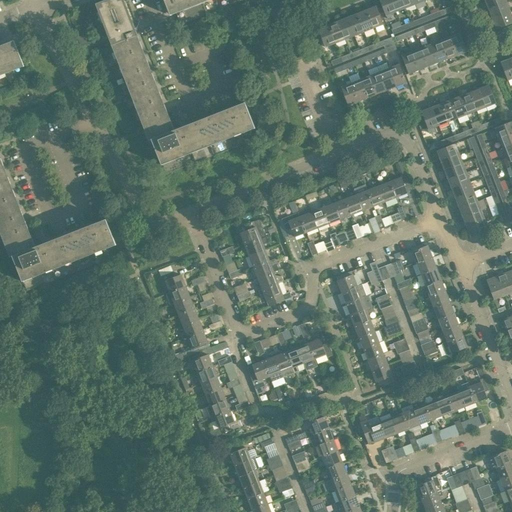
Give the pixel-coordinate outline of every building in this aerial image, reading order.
[(112,46),(113,46),(135,37),(137,36),(132,23),(122,0),(108,0),(96,5),(97,10),(91,12),(101,36),(100,36),(102,40),(108,37),(110,41),(111,45),(112,46)] [(164,0),(170,14),(176,12),(181,25),(244,0),(164,0)] [(390,14),(396,12),(391,0),(380,0),(387,19),(392,17),(390,14)] [(391,0),(396,12),(405,8),(402,0),(391,0)] [(485,0),(489,10),(507,3),(505,0),(485,0)] [(511,12),(507,3),(489,10),(492,19),(511,12)] [(366,10),(373,28),(383,24),(376,6),(366,10)] [(366,10),(357,14),(364,32),(373,28),(366,10)] [(511,15),(511,12),(492,19),(496,29),(511,23),(511,15)] [(357,14),(347,18),(354,36),(364,32),(357,14)] [(345,39),(354,36),(347,18),(338,21),(345,39)] [(335,43),(345,39),(338,21),(328,25),(335,43)] [(326,47),(335,43),(328,25),(313,31),(318,43),(323,41),(326,47)] [(459,33),(449,37),(456,55),(466,52),(459,33)] [(251,141),(247,130),(254,127),(245,105),(173,134),(135,37),(113,46),(145,127),(146,126),(165,175),(251,141)] [(449,37),(440,41),(447,59),(456,55),(449,37)] [(440,41),(431,44),(438,63),(447,59),(440,41)] [(0,73),(23,65),(14,43),(0,48),(0,73)] [(428,66),(438,63),(431,44),(421,48),(428,66)] [(394,45),(385,49),(387,53),(396,50),(394,45)] [(419,70),(428,66),(421,48),(412,51),(419,70)] [(409,74),(419,70),(412,51),(411,52),(410,49),(406,51),(407,53),(402,55),(409,74)] [(25,52),(21,53),(25,64),(30,63),(25,52)] [(511,78),(511,62),(510,59),(501,63),(508,81),(511,78)] [(399,64),(398,64),(397,62),(393,64),(394,66),(389,68),(396,86),(406,82),(399,64)] [(386,90),(396,86),(389,68),(379,72),(386,90)] [(377,94),(386,90),(379,72),(370,76),(377,94)] [(370,76),(361,79),(368,97),(377,94),(370,76)] [(358,101),(368,97),(361,79),(351,83),(358,101)] [(348,105),(358,101),(351,83),(341,87),(348,105)] [(489,86),(479,89),(486,107),(495,104),(489,86)] [(476,111),(486,107),(479,89),(469,93),(476,111)] [(467,115),(476,111),(469,93),(460,97),(467,115)] [(460,97),(450,100),(457,118),(467,115),(460,97)] [(450,100),(441,104),(448,122),(457,118),(450,100)] [(441,104),(431,108),(438,126),(448,122),(441,104)] [(428,129),(438,126),(431,108),(421,111),(428,129)] [(511,133),(511,121),(495,128),(499,138),(511,133)] [(511,144),(511,133),(499,138),(503,148),(511,144)] [(478,146),(474,137),(466,140),(470,149),(473,148),(478,146)] [(441,161),(459,154),(455,144),(437,151),(441,161)] [(511,155),(511,144),(503,148),(506,157),(511,155)] [(463,163),(459,154),(441,161),(444,170),(463,163)] [(411,185),(406,173),(402,161),(395,164),(399,175),(400,175),(401,178),(390,183),(396,197),(407,192),(405,187),(411,185)] [(107,222),(33,251),(26,236),(28,235),(0,163),(0,226),(7,244),(8,243),(27,291),(112,257),(108,246),(115,243),(107,222)] [(466,173),(463,163),(444,170),(448,180),(466,173)] [(470,182),(466,173),(448,180),(452,189),(470,182)] [(352,178),(352,179),(355,185),(363,182),(360,174),(352,178)] [(474,191),(470,182),(452,189),(455,198),(474,191)] [(390,183),(379,187),(384,201),(396,197),(390,183)] [(373,206),(384,201),(379,187),(368,191),(373,206)] [(368,191),(357,196),(362,210),(373,206),(368,191)] [(477,201),(474,191),(455,198),(459,208),(477,201)] [(357,196),(345,200),(351,214),(362,210),(357,196)] [(340,219),(351,214),(345,200),(334,204),(340,219)] [(481,210),(477,201),(459,208),(463,217),(481,210)] [(334,204),(323,208),(329,223),(340,219),(334,204)] [(397,208),(402,220),(407,218),(402,206),(397,208)] [(317,228),(329,223),(323,208),(312,213),(317,228)] [(311,210),(299,215),(300,217),(306,232),(317,228),(312,213),(311,210)] [(485,220),(481,210),(463,217),(467,227),(485,220)] [(300,217),(299,215),(283,221),(290,239),(306,233),(306,232),(300,217)] [(501,224),(502,223),(503,224),(507,222),(504,215),(500,217),(499,218),(501,224)] [(380,231),(379,229),(385,227),(382,221),(377,223),(374,217),(369,219),(374,233),(380,231)] [(266,237),(259,219),(244,225),(246,231),(240,233),(245,245),(261,239),(266,237)] [(485,220),(467,227),(470,237),(488,229),(485,220)] [(352,225),(355,232),(360,230),(358,223),(352,225)] [(245,245),(249,255),(265,249),(263,244),(268,242),(266,237),(261,239),(245,245)] [(307,243),(312,255),(318,253),(313,241),(307,243)] [(412,251),(417,263),(432,257),(428,245),(412,251)] [(234,252),(232,247),(220,251),(222,257),(234,252)] [(249,255),(254,267),(269,261),(265,249),(249,255)] [(417,263),(421,274),(436,268),(432,257),(417,263)] [(275,259),(269,261),(254,267),(258,277),(273,271),(274,272),(279,270),(275,259)] [(396,261),(391,263),(396,275),(401,273),(400,269),(404,268),(401,259),(396,261)] [(372,270),(377,282),(382,280),(378,268),(375,261),(370,264),(372,270)] [(396,275),(391,263),(385,265),(390,277),(396,275)] [(390,277),(385,265),(378,268),(382,280),(390,277)] [(441,279),(436,268),(421,274),(425,285),(441,279)] [(372,270),(367,272),(371,285),(377,282),(372,270)] [(161,276),(162,280),(163,282),(166,281),(170,292),(186,286),(181,274),(175,277),(173,271),(161,276)] [(275,275),(274,272),(273,271),(258,277),(262,289),(278,283),(284,281),(281,275),(280,276),(275,275)] [(504,295),(511,292),(511,286),(507,272),(497,276),(504,295)] [(342,292),(357,286),(353,274),(337,280),(342,292)] [(206,281),(204,276),(192,280),(194,286),(206,281)] [(493,299),(504,295),(497,276),(486,280),(493,299)] [(396,283),(398,289),(411,284),(409,279),(396,283)] [(425,285),(430,296),(445,290),(441,279),(425,285)] [(291,297),(289,292),(282,294),(278,283),(262,289),(263,290),(259,291),(260,295),(264,294),(269,306),(291,297)] [(342,292),(346,303),(361,297),(362,297),(366,296),(362,285),(357,286),(342,292)] [(170,305),(175,303),(190,297),(186,286),(170,292),(165,294),(170,305)] [(449,301),(445,290),(430,296),(434,307),(449,301)] [(239,302),(252,297),(249,291),(237,296),(239,302)] [(378,304),(390,299),(388,293),(376,298),(378,304)] [(405,306),(417,301),(415,295),(403,300),(405,306)] [(175,303),(179,314),(195,308),(190,297),(175,303)] [(366,308),(362,297),(361,297),(346,303),(351,314),(370,307),(366,308)] [(390,299),(378,304),(380,309),(392,304),(390,299)] [(417,301),(405,306),(407,311),(419,306),(417,301)] [(434,307),(438,319),(454,313),(449,301),(434,307)] [(371,306),(370,307),(351,314),(355,325),(370,319),(368,313),(373,311),(371,306)] [(179,314),(183,325),(199,319),(195,308),(179,314)] [(438,319),(443,330),(458,324),(454,313),(438,319)] [(506,330),(511,327),(511,315),(502,319),(506,330)] [(399,321),(396,316),(384,320),(387,326),(399,321)] [(414,328),(426,323),(424,318),(412,322),(414,328)] [(183,325),(188,336),(203,330),(199,319),(183,325)] [(374,330),(370,319),(355,325),(359,336),(374,330)] [(211,331),(223,326),(221,320),(209,325),(211,331)] [(387,326),(389,331),(390,335),(402,330),(399,321),(387,326)] [(298,325),(303,337),(309,335),(304,323),(298,325)] [(426,323),(414,328),(416,334),(428,329),(426,323)] [(462,335),(458,324),(443,330),(447,341),(462,335)] [(185,350),(187,356),(199,351),(197,346),(208,342),(203,330),(188,336),(192,347),(185,350)] [(359,336),(363,347),(379,342),(374,330),(359,336)] [(467,346),(462,335),(447,341),(441,343),(447,358),(452,355),(451,352),(467,346)] [(287,344),(284,337),(278,339),(281,346),(287,344)] [(395,348),(407,344),(405,338),(393,343),(395,348)] [(308,343),(314,358),(326,354),(327,357),(332,355),(328,342),(322,345),(320,339),(308,343)] [(254,342),(258,355),(264,352),(259,340),(254,342)] [(423,351),(435,346),(433,340),(420,345),(423,351)] [(363,347),(368,359),(383,353),(379,342),(363,347)] [(308,343),(297,347),(303,363),(314,358),(308,343)] [(407,344),(395,348),(397,354),(409,349),(407,344)] [(290,349),(291,350),(287,352),(292,367),(294,373),(299,371),(297,365),(303,363),(297,347),(297,346),(295,346),(291,347),(290,349)] [(435,346),(423,351),(425,356),(437,351),(435,346)] [(193,360),(197,371),(212,366),(208,354),(202,357),(199,351),(187,356),(190,361),(193,360)] [(275,356),(281,372),(292,367),(287,352),(282,353),(281,351),(279,351),(277,351),(276,352),(275,354),(275,356)] [(387,364),(383,353),(368,359),(372,370),(387,364)] [(232,361),(230,356),(217,360),(220,366),(232,361)] [(275,356),(264,360),(270,376),(269,376),(272,382),(283,377),(281,372),(275,356)] [(270,376),(264,360),(252,365),(247,367),(257,394),(264,392),(262,387),(265,386),(262,379),(269,376),(270,376)] [(416,367),(414,361),(402,366),(404,371),(416,367)] [(392,379),(391,376),(392,376),(387,364),(372,370),(376,382),(378,381),(379,384),(392,379)] [(197,371),(201,383),(216,377),(212,366),(197,371)] [(474,379),(484,375),(481,367),(471,371),(474,379)] [(201,383),(206,394),(221,388),(216,377),(201,383)] [(470,387),(476,402),(487,398),(485,391),(490,389),(486,377),(480,379),(481,382),(470,387)] [(228,388),(235,386),(232,380),(226,382),(228,388)] [(456,387),(458,392),(459,391),(465,406),(476,402),(470,387),(469,387),(468,383),(456,387)] [(206,394),(210,405),(225,399),(221,388),(206,394)] [(458,392),(447,396),(453,411),(465,406),(459,391),(458,392)] [(442,415),(453,411),(447,396),(436,400),(442,415)] [(210,405),(214,416),(230,410),(225,399),(210,405)] [(237,411),(249,406),(247,400),(235,405),(237,411)] [(436,400),(425,404),(431,420),(442,415),(436,400)] [(425,404),(414,409),(420,424),(431,420),(425,404)] [(414,409),(403,413),(409,428),(420,424),(414,409)] [(208,434),(210,438),(230,430),(228,424),(234,422),(230,410),(214,416),(215,417),(211,418),(212,420),(214,421),(216,420),(219,428),(213,430),(214,432),(208,434)] [(477,413),(482,425),(487,423),(482,411),(477,413)] [(403,413),(392,417),(398,433),(409,428),(403,413)] [(309,422),(313,433),(329,428),(324,416),(309,422)] [(392,417),(380,422),(387,437),(398,433),(392,417)] [(375,442),(387,437),(380,422),(369,426),(367,420),(361,422),(369,444),(375,442)] [(313,447),(318,445),(333,439),(329,428),(313,433),(315,438),(311,440),(313,447)] [(288,444),(300,440),(297,434),(286,439),(288,444)] [(272,437),(270,438),(260,442),(262,447),(274,443),(272,437)] [(338,450),(333,439),(318,445),(322,456),(338,450)] [(300,440),(288,444),(290,450),(302,445),(300,440)] [(393,446),(388,448),(392,460),(398,458),(393,446)] [(231,453),(235,465),(250,459),(246,447),(231,453)] [(392,460),(388,448),(382,450),(387,462),(392,460)] [(342,461),(338,450),(322,456),(327,467),(342,461)] [(492,456),(496,468),(511,462),(507,451),(492,456)] [(269,465),(281,460),(279,454),(267,459),(269,465)] [(251,459),(250,459),(235,465),(239,476),(255,470),(259,468),(255,457),(251,459)] [(297,467),(308,462),(306,457),(295,461),(297,467)] [(281,460),(269,465),(271,470),(283,466),(281,460)] [(346,473),(342,461),(327,467),(331,479),(346,473)] [(308,462),(297,467),(299,473),(311,468),(308,462)] [(511,474),(511,462),(496,468),(501,479),(511,474)] [(471,468),(476,481),(482,479),(477,466),(471,468)] [(476,481),(471,468),(466,470),(470,483),(476,481)] [(259,481),(255,470),(239,476),(244,487),(259,481)] [(461,472),(458,473),(463,486),(466,484),(470,483),(466,470),(461,472)] [(351,484),(346,473),(331,479),(335,490),(351,484)] [(453,475),(457,488),(463,486),(458,473),(453,475)] [(511,487),(511,474),(501,479),(505,490),(511,487)] [(417,486),(422,497),(441,490),(442,490),(437,475),(431,477),(432,480),(417,486)] [(457,488),(453,475),(447,478),(452,490),(457,488)] [(278,487),(290,482),(287,477),(275,481),(278,487)] [(305,489),(317,484),(315,479),(303,484),(305,489)] [(263,492),(259,481),(244,487),(248,498),(263,492)] [(290,482),(278,487),(280,493),(292,488),(290,482)] [(317,484),(305,489),(307,495),(319,491),(317,484)] [(355,495),(351,484),(335,490),(340,501),(355,495)] [(489,484),(477,489),(481,500),(493,496),(489,484)] [(441,503),(439,496),(443,495),(441,490),(422,497),(426,509),(441,503)] [(268,504),(263,492),(248,498),(252,509),(268,504)] [(344,511),(359,506),(355,495),(340,501),(343,511),(344,511)] [(286,509),(298,505),(296,499),(284,504),(286,509)] [(458,509),(470,504),(468,499),(456,504),(458,509)] [(486,511),(497,507),(495,501),(484,506),(486,511)] [(314,511),(326,507),(324,502),(312,506),(314,511)] [(445,511),(441,503),(426,509),(427,511),(445,511)]
